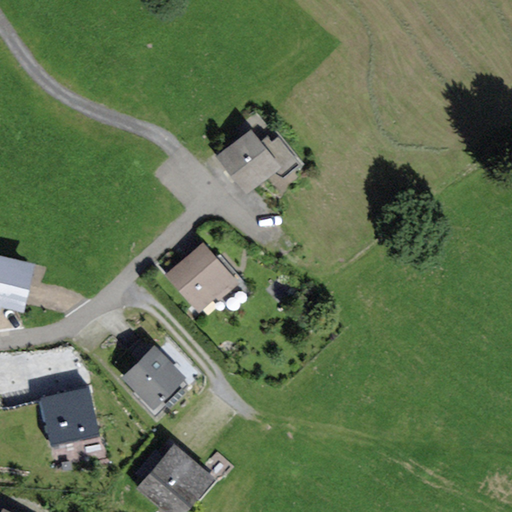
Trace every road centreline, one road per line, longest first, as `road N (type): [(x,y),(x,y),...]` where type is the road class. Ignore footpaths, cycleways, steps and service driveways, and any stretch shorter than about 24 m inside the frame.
road 1 (track): [(511,139),(340,264),(303,272),(243,215),(187,215),(97,319),(0,345)]
road 2 (track): [(127,289),(232,398),(265,418),(324,438),(511,455)]
